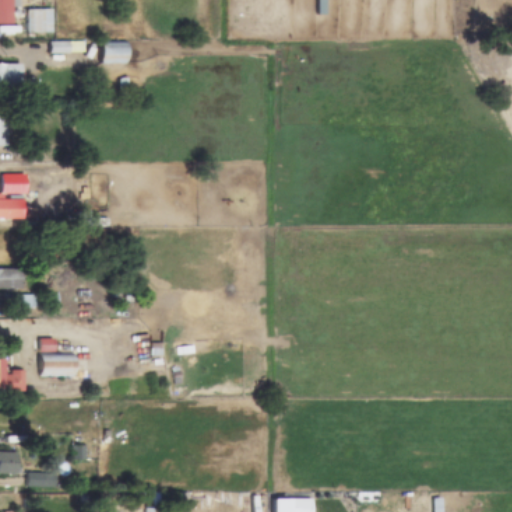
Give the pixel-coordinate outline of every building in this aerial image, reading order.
[(0,0),(0,24),(11,24),(11,19),(25,19),(25,33),(50,33),(50,8),(9,8),(9,0),(0,0)] [(98,64),(124,64),(124,41),(98,41),(98,64)] [(19,63),(0,63),(0,89),(19,89),(19,63)] [(0,220),(24,220),(24,197),(27,197),(27,175),(0,175),(0,220)] [(20,270),(0,270),(0,290),(20,290),(20,270)] [(6,323),(29,323),(29,310),(33,310),(33,296),(6,296),(6,323)] [(36,378),(72,378),(72,354),(36,354),(36,378)] [(0,360),(0,391),(20,391),(20,371),(2,371),(2,360),(0,360)] [(0,473),(14,473),(14,452),(0,452),(0,473)] [(53,474),(24,474),(24,487),(53,487),(53,474)]
